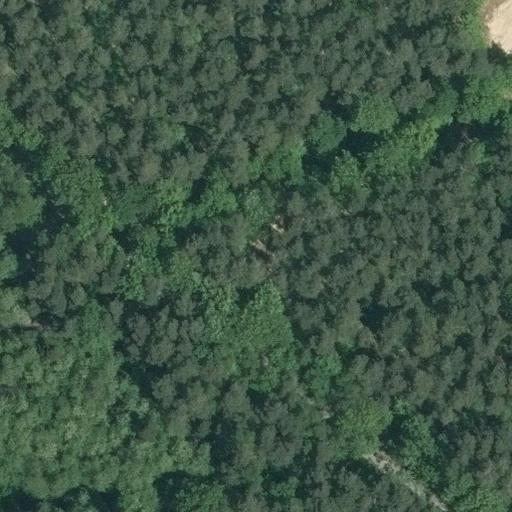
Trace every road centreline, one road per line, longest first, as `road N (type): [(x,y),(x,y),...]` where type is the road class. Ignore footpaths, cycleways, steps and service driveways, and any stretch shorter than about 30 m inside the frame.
road 1 (unclassified): [(437,511),(0,155)]
road 2 (unknown): [(140,269),(172,231),(198,217),(506,125)]
